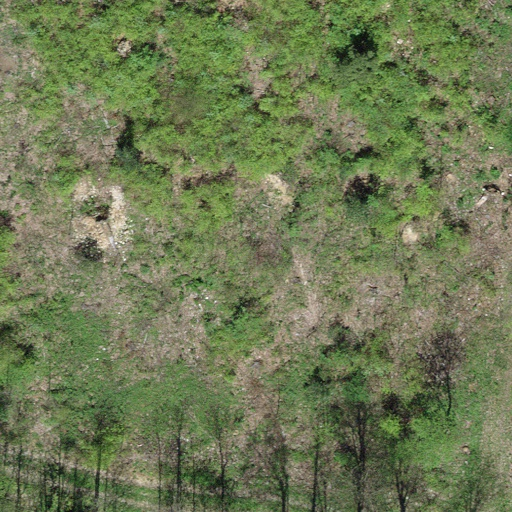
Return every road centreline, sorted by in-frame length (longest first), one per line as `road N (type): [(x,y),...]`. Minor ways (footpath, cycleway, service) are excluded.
road 1 (track): [(272,511),(0,463)]
road 2 (track): [(481,511),(508,333)]
